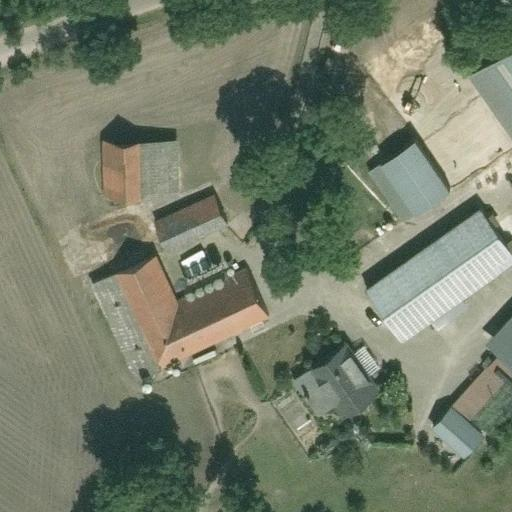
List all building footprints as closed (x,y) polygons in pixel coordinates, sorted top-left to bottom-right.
[(511,49),(472,79),(511,133),(511,49)] [(371,174),(409,227),(511,151),(511,147),(489,116),(429,160),(415,142),(371,174)] [(166,138),(97,138),(97,191),(166,191),(166,138)] [(169,218),(180,243),(242,216),(231,192),(169,218)] [(511,259),(511,257),(479,213),(370,293),(403,339),(511,259)] [(153,258),(95,284),(138,381),(264,324),(244,279),(176,309),(153,258)] [(451,410),(485,441),(511,410),(511,316),(487,344),(499,355),(451,410)] [(345,348),(300,381),(335,428),(380,396),(345,348)]
